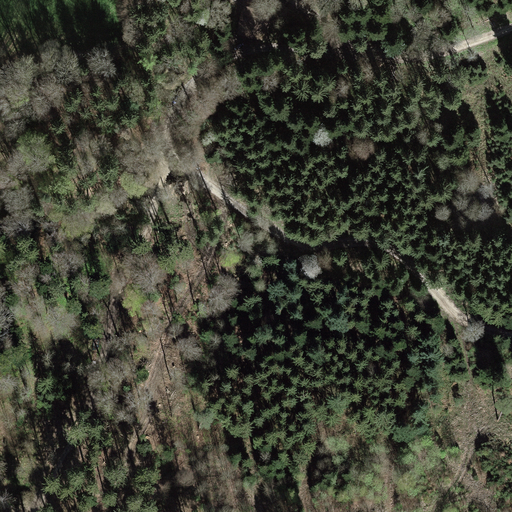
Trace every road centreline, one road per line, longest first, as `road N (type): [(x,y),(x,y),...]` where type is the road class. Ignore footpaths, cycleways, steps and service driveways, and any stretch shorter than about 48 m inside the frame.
road 1 (track): [(167,142),(185,168),(281,234),(385,247),(453,308),(511,333)]
road 2 (track): [(167,142),(90,413),(37,511)]
road 3 (track): [(289,0),(342,40),(279,43),(225,60)]
road 4 (track): [(511,26),(395,54),(342,40)]
